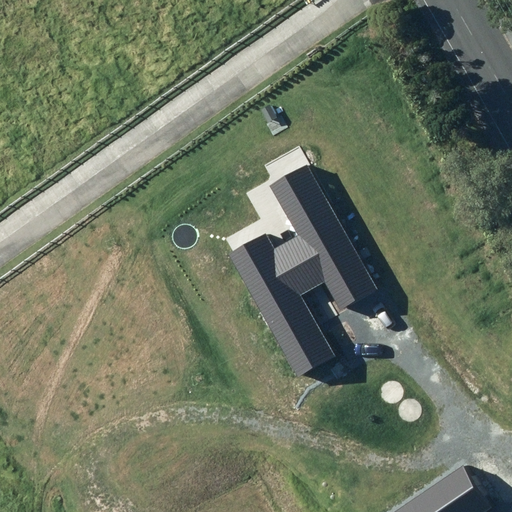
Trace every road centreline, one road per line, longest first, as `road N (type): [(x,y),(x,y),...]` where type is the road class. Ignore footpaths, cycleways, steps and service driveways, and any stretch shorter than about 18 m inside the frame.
road 1 (residential): [(0,252),(351,0)]
road 2 (secondary): [(449,0),(511,108)]
